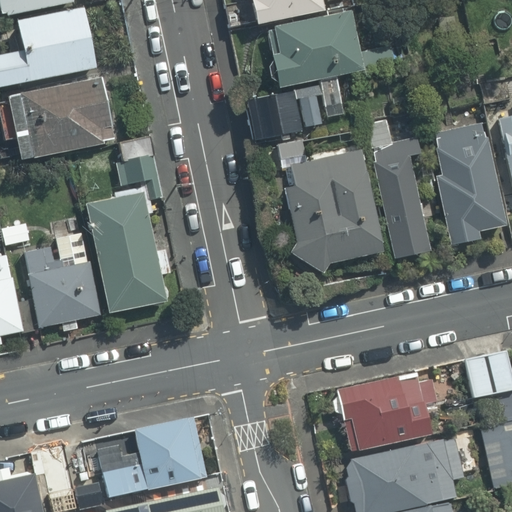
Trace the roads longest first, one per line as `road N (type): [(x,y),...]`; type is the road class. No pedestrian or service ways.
road 1 (residential): [(243,355),(175,0)]
road 2 (unclassified): [(243,355),(511,296)]
road 3 (tertiary): [(0,404),(243,355)]
road 4 (tertiary): [(280,511),(261,471),(243,355)]
